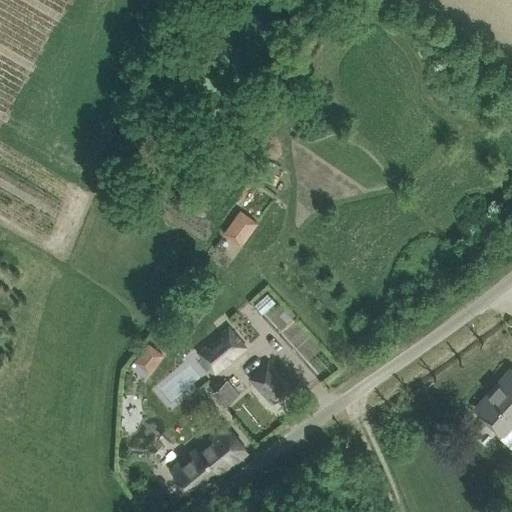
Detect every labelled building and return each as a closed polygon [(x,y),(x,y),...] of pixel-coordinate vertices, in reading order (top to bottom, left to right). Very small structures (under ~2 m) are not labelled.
[(244,245),(257,218),(236,207),(222,234),(244,245)] [(230,323),(198,348),(217,372),(249,346),(230,323)] [(151,373),(165,352),(146,340),(132,361),(151,373)] [(251,377),(258,386),(271,400),(282,391),(286,396),(294,389),(281,374),(269,361),(251,377)] [(476,407),(505,433),(501,437),(511,446),(511,375),(494,396),(489,392),(476,407)] [(240,394),(228,379),(214,391),(226,405),(240,394)] [(172,469),(182,481),(195,497),(221,475),(219,473),(248,450),(226,424),(172,469)]
